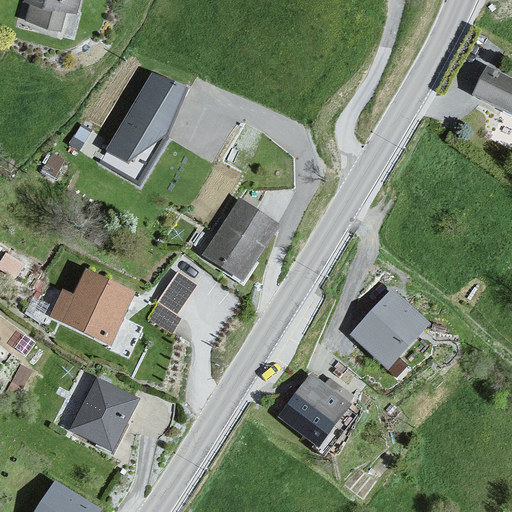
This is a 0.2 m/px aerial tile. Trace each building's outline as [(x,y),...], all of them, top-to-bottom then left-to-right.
[(28,3),(24,20),(55,28),(59,14),(72,17),(76,0),(22,0),(22,1),(28,3)] [(160,135),(183,87),(145,64),(84,155),(132,185),(160,135)] [(467,95),(511,118),(511,79),(483,64),(467,95)] [(84,127),(73,122),(62,141),(72,147),(84,127)] [(37,170),(50,179),(62,163),(50,153),(37,170)] [(194,252),(236,281),(276,225),(234,196),(194,252)] [(19,263),(1,252),(0,254),(0,271),(11,277),(19,263)] [(80,269),(68,293),(59,288),(45,316),(105,346),(130,294),(80,269)] [(148,317),(169,332),(178,319),(173,315),(194,286),(173,271),(153,301),(157,304),(148,317)] [(424,323),(387,288),(343,334),(380,369),(424,323)] [(28,371),(16,364),(6,382),(18,389),(28,371)] [(275,412),(315,444),(346,405),(305,374),(275,412)] [(60,435),(105,458),(134,401),(89,378),(60,435)] [(28,511),(93,511),(95,510),(49,481),(28,511)]
